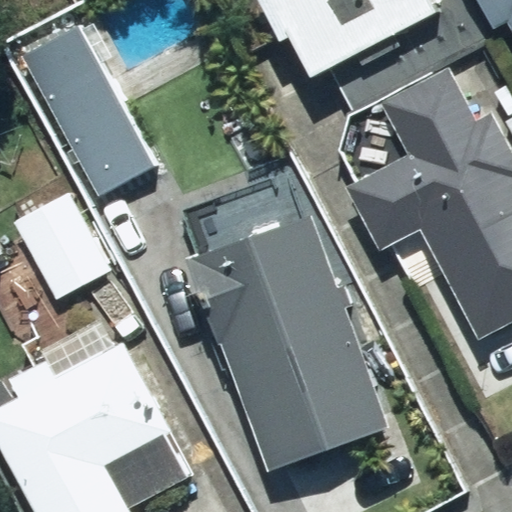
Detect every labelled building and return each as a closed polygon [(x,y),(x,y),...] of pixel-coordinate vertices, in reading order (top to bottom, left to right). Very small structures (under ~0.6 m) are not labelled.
[(453,8),(448,0),(281,0),(299,32),(309,27),(333,72),(453,8)] [(511,0),(495,0),(505,19),(511,15),(511,0)] [(93,30),(41,60),(117,195),(170,165),(93,30)] [(511,124),(501,105),(488,112),(461,63),(394,99),(421,149),(360,182),(394,245),(432,225),(491,333),(511,321),(511,124)] [(119,276),(79,196),(24,224),(64,303),(119,276)] [(401,422),(323,204),(198,248),(276,466),(401,422)] [(177,423),(133,338),(0,407),(0,417),(49,511),(140,511),(112,456),(177,423)]
